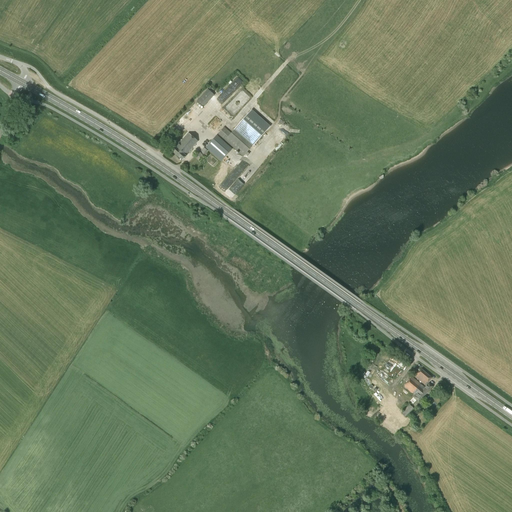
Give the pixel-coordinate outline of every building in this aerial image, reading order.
[(204,103),(215,91),(210,86),(199,98),(202,101),(204,103)] [(242,88),(225,105),(234,113),(251,96),(242,88)] [(252,110),(238,126),(234,130),(252,147),(270,127),(252,110)] [(224,127),(222,129),(218,134),(225,140),(231,133),(224,127)] [(246,154),(248,152),(252,147),(234,130),(231,133),(225,140),(243,157),(245,155),(246,154)] [(176,147),(175,147),(171,151),(182,160),(186,156),(185,156),(198,142),(188,133),(176,147)] [(222,161),(229,153),(214,139),(206,147),(222,161)] [(227,186),(240,173),(237,169),(223,182),(227,186)] [(233,191),(244,181),(239,176),(228,186),(233,191)] [(415,377),(425,385),(427,382),(427,383),(432,378),(421,369),(417,374),(415,377)] [(412,376),(404,385),(413,392),(413,391),(416,394),(413,397),(415,399),(419,402),(433,387),(429,383),(425,388),(412,376)] [(409,405),(401,413),(405,417),(413,408),(409,405)]
